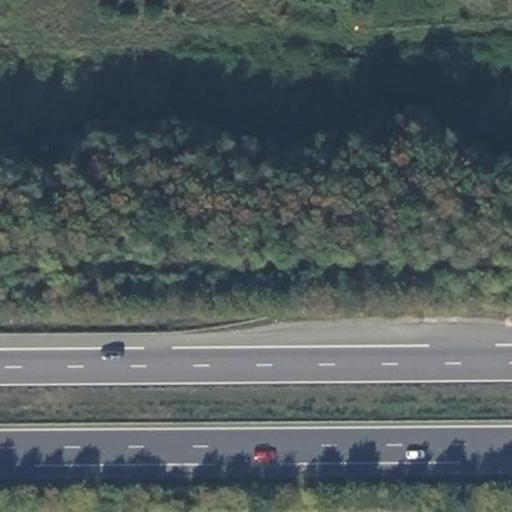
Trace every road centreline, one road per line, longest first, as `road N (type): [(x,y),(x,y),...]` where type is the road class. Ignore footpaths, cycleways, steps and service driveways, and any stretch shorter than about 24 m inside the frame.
road 1 (trunk): [(511,363),(0,367)]
road 2 (trunk): [(0,449),(511,445)]
